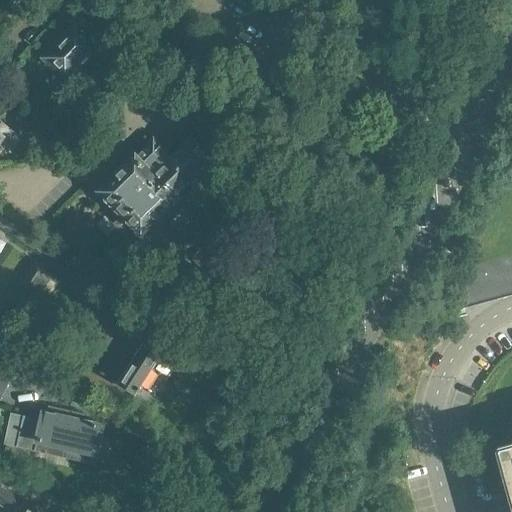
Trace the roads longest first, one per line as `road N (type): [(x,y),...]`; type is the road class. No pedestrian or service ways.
road 1 (unclassified): [(270,511),(469,147)]
road 2 (residential): [(162,511),(315,333),(375,232)]
road 3 (unclassified): [(448,511),(431,444),(434,406),(450,363),(485,324)]
road 4 (unknown): [(0,172),(77,155),(167,84)]
road 5 (unclassified): [(469,147),(435,128),(400,91),(366,0)]
